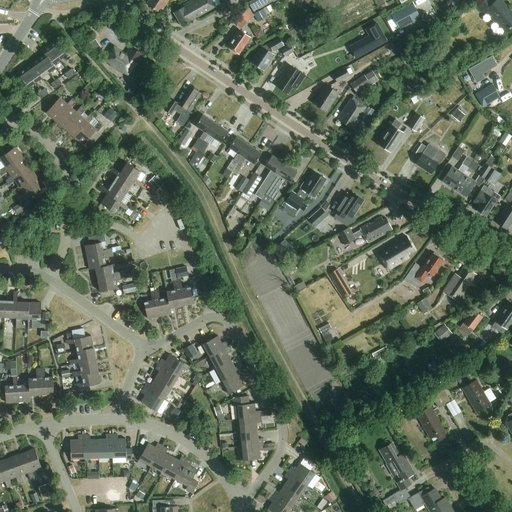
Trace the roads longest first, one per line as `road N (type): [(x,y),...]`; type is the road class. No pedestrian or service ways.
road 1 (tertiary): [(511,269),(102,0)]
road 2 (residential): [(237,500),(257,485),(283,435),(230,326),(212,318)]
road 3 (residential): [(212,318),(189,253),(176,239),(142,243),(106,225),(65,232)]
road 4 (residential): [(237,500),(184,440),(119,420)]
road 5 (residential): [(65,232),(56,154),(0,117)]
road 6 (residential): [(145,353),(47,278)]
